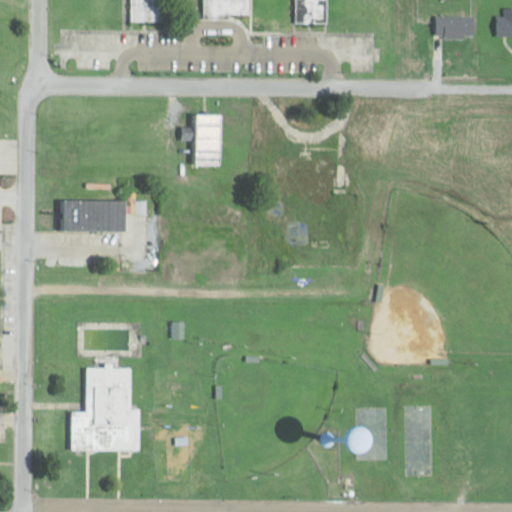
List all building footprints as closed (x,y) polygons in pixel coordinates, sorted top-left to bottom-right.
[(329,0),(131,0),(131,20),(163,21),(163,0),(203,0),(203,16),(251,18),(251,0),(296,0),(296,21),(328,23),(329,0)] [(511,35),(511,7),(504,8),(504,15),(499,15),(499,36),(511,35)] [(476,37),(476,15),(436,15),(436,37),(476,37)] [(192,140),(192,165),(224,165),(224,115),(191,114),(190,140),(192,140)] [(275,193),(337,195),(338,158),(276,157),(275,193)] [(128,200),(60,200),(60,231),(128,231),(128,200)] [(137,367),(87,367),(87,412),(71,412),(71,450),(137,450),(137,367)]
